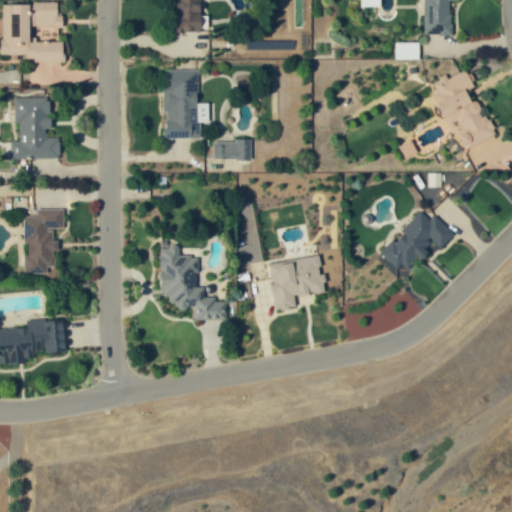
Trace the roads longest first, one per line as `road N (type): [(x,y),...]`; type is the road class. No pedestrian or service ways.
road 1 (residential): [(0,406),(46,407),(392,340),(429,319),(511,230)]
road 2 (residential): [(107,0),(109,326),(119,390)]
